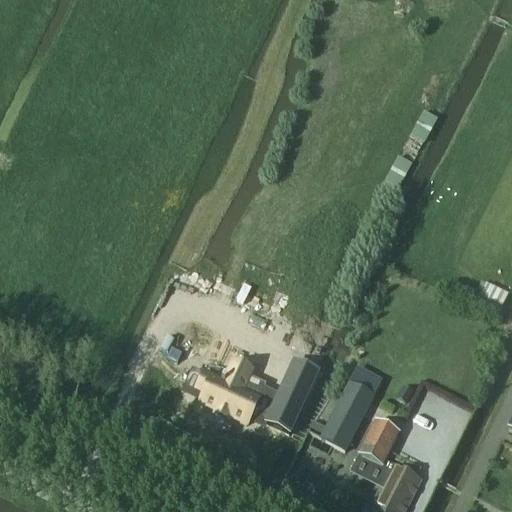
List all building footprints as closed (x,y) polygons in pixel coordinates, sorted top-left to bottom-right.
[(423,113),(409,138),(422,145),(436,121),(423,113)] [(397,158),(383,184),(397,191),(411,166),(397,158)] [(503,309),(481,298),(475,310),(497,321),(503,309)] [(200,378),(195,391),(202,394),(197,405),(215,413),(213,417),(226,423),(227,419),(245,427),(262,388),(246,380),(248,375),(230,367),(221,385),(219,384),(218,387),(200,378)] [(347,386),(319,441),(344,454),(373,399),(347,386)] [(396,400),(406,405),(412,393),(402,388),(396,400)] [(381,469),(398,435),(375,423),(357,458),(381,469)] [(313,424),(310,431),(320,436),(323,429),(313,424)] [(404,511),(420,483),(391,468),(368,511),(404,511)]
